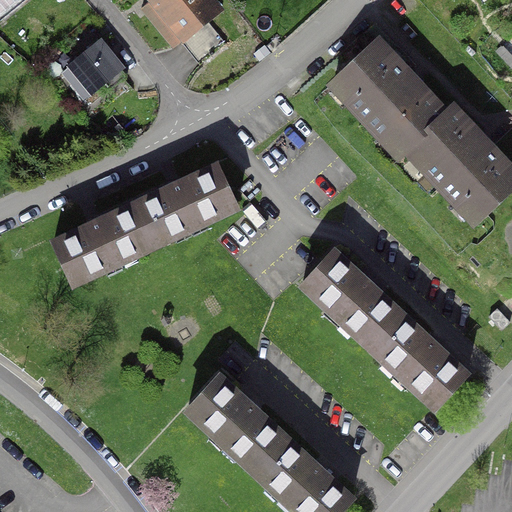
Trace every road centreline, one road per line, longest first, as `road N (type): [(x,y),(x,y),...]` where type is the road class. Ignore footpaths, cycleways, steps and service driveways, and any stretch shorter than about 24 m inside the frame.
road 1 (residential): [(186,132),(351,0)]
road 2 (residential): [(0,226),(186,132)]
road 3 (residential): [(132,511),(75,439),(0,388)]
road 4 (residential): [(186,132),(85,0)]
road 5 (residential): [(405,511),(511,390)]
